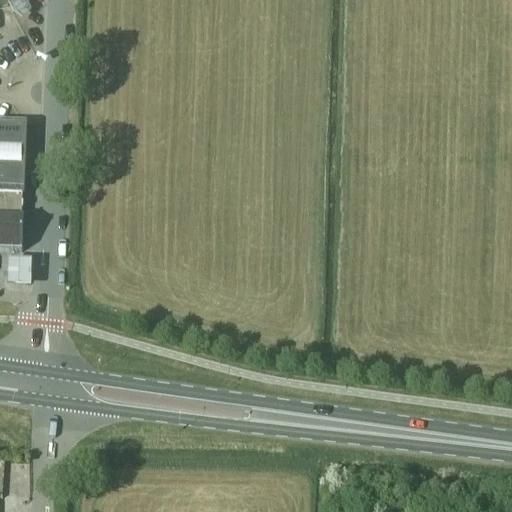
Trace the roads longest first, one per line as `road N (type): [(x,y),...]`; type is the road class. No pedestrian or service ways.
road 1 (primary): [(511,447),(45,388)]
road 2 (unclassified): [(45,388),(57,0)]
road 3 (residential): [(41,511),(45,388)]
